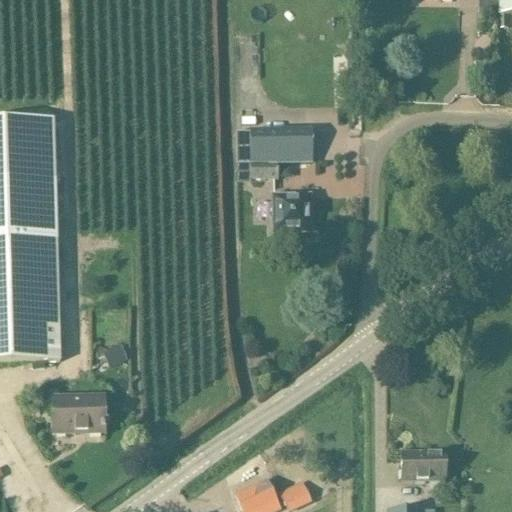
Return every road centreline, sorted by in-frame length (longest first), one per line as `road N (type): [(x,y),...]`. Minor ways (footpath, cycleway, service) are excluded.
road 1 (tertiary): [(511,238),(133,511)]
road 2 (unknown): [(360,344),(360,175),(374,150),(416,118),(511,129)]
